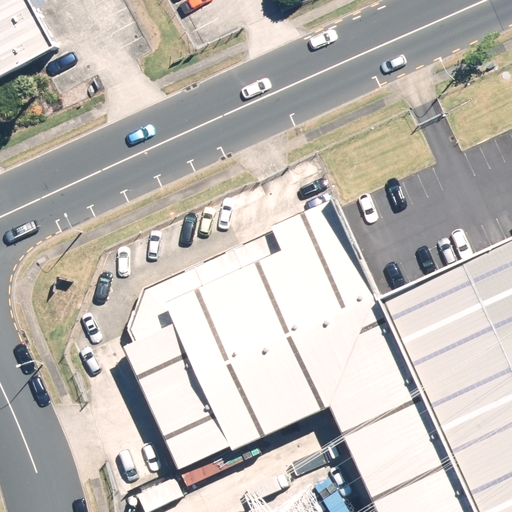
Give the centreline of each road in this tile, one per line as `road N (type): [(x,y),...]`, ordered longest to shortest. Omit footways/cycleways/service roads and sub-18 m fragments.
road 1 (secondary): [(479,0),(0,206)]
road 2 (unclassified): [(39,511),(0,392)]
